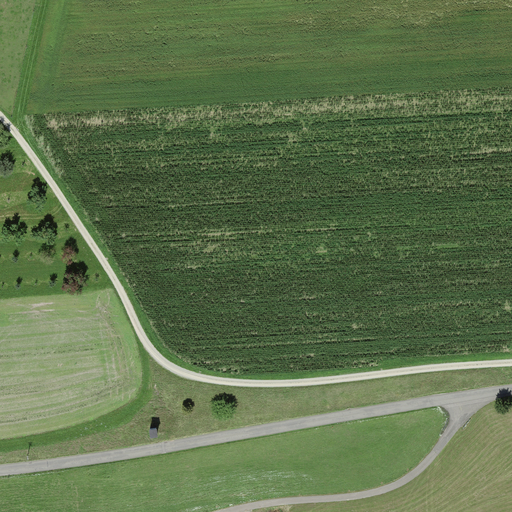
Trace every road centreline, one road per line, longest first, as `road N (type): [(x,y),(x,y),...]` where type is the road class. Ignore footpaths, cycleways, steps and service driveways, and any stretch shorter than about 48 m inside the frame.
road 1 (track): [(511,363),(282,385),(171,367),(145,340),(81,224),(0,115)]
road 2 (unclassified): [(511,390),(0,470)]
